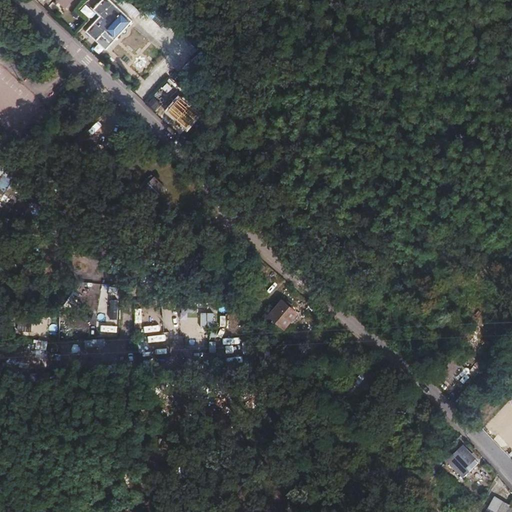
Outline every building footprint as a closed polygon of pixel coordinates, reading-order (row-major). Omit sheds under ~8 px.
[(94,10),(100,2),(97,0),(91,0),(88,6),(94,10)] [(123,24),(130,18),(124,11),(105,11),(94,24),(104,33),(106,31),(111,36),(123,24)] [(123,24),(126,27),(133,20),(130,18),(123,24)] [(104,33),(94,24),(87,31),(97,40),(104,33)] [(115,40),(126,27),(123,24),(111,36),(115,40)] [(145,34),(133,45),(131,43),(119,53),(138,74),(162,52),(145,34)] [(0,119),(9,108),(14,112),(25,99),(18,94),(26,84),(0,62),(0,119)] [(197,103),(188,95),(183,100),(192,109),(197,103)] [(192,109),(183,100),(180,98),(168,112),(186,128),(198,114),(192,109)] [(0,175),(4,179),(10,171),(4,166),(0,170),(0,175)] [(14,174),(10,171),(4,179),(8,182),(0,192),(0,208),(6,213),(25,187),(11,177),(14,174)] [(154,200),(163,190),(165,188),(150,173),(138,184),(154,200)] [(47,202),(30,189),(25,195),(42,208),(47,202)] [(223,297),(228,300),(229,301),(247,282),(242,276),(236,282),(223,297)] [(297,313),(283,301),(270,316),(283,328),(297,313)] [(217,313),(202,313),(202,328),(217,328),(217,313)] [(456,359),(447,368),(456,377),(465,367),(456,359)] [(456,377),(447,368),(441,375),(451,384),(456,377)] [(371,371),(350,395),(359,402),(379,378),(371,371)] [(350,395),(347,399),(355,405),(359,402),(350,395)] [(490,429),(501,438),(511,425),(511,416),(505,411),(490,429)] [(474,458),(455,442),(453,444),(442,459),(461,475),(466,468),(474,458)] [(461,475),(463,477),(469,470),(466,468),(461,475)] [(502,511),(508,503),(494,495),(483,511),(482,511),(477,509),(475,511),(502,511)]
